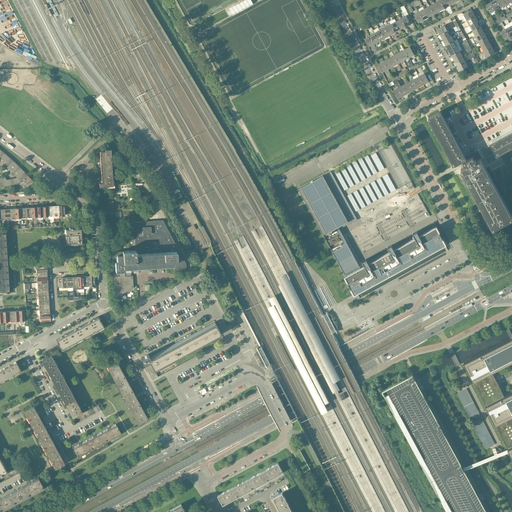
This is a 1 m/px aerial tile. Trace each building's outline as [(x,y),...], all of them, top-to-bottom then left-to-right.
[(251,0),(244,0),(225,10),(229,17),(253,3),(251,0)] [(444,8),(440,0),(434,3),(439,11),(444,8)] [(446,0),(440,0),(444,8),(449,6),(446,0)] [(496,0),(494,0),(491,2),(495,10),(500,8),(496,0)] [(485,5),(490,13),(495,10),(491,2),(485,5)] [(434,3),(429,6),(434,14),(439,11),(434,3)] [(429,6),(424,9),(428,17),(434,14),(429,6)] [(424,9),(419,12),(423,20),(428,17),(424,9)] [(472,10),(463,15),(467,21),(475,16),(472,10)] [(419,12),(413,15),(418,23),(423,20),(419,12)] [(406,16),(401,19),(405,27),(411,24),(406,16)] [(475,16),(467,21),(469,26),(478,21),(475,16)] [(401,19),(396,21),(400,30),(405,27),(401,19)] [(396,21),(390,24),(395,33),(400,30),(396,21)] [(478,21),(469,26),(472,31),(480,27),(478,21)] [(390,24),(385,27),(390,35),(395,33),(390,24)] [(445,25),(437,30),(440,35),(448,31),(445,25)] [(385,27),(380,30),(384,38),(390,35),(385,27)] [(480,27),(472,31),(475,36),(483,32),(480,27)] [(505,29),(500,32),(504,40),(510,37),(505,29)] [(380,30),(375,33),(379,41),(384,38),(380,30)] [(448,31),(440,35),(443,40),(451,36),(448,31)] [(483,32),(475,36),(478,42),(486,37),(483,32)] [(375,33),(369,36),(374,44),(379,41),(375,33)] [(369,36),(364,39),(368,47),(374,44),(369,36)] [(451,36),(443,40),(445,46),(454,41),(451,36)] [(486,37),(478,42),(481,47),(489,42),(486,37)] [(454,41),(445,46),(448,51),(457,46),(454,41)] [(489,42),(481,47),(484,52),(492,48),(489,42)] [(457,46),(448,51),(451,56),(459,52),(457,46)] [(410,47),(404,50),(409,58),(414,55),(410,47)] [(492,48),(484,52),(487,57),(495,53),(492,48)] [(404,50),(399,53),(403,61),(409,58),(404,50)] [(459,52),(451,56),(454,61),(462,57),(459,52)] [(399,53),(394,55),(398,64),(403,61),(399,53)] [(394,55),(388,58),(393,67),(398,64),(394,55)] [(462,57),(454,61),(457,67),(465,62),(462,57)] [(388,58),(383,61),(388,69),(393,67),(388,58)] [(383,61),(378,64),(382,72),(388,69),(383,61)] [(465,62),(457,67),(460,72),(468,67),(465,62)] [(424,73),(419,76),(423,85),(429,82),(424,73)] [(419,76),(413,79),(418,88),(423,85),(419,76)] [(413,79),(408,82),(413,90),(418,88),(413,79)] [(408,82),(403,85),(407,93),(413,90),(408,82)] [(403,85),(398,88),(402,96),(407,93),(403,85)] [(398,88),(392,91),(397,99),(402,96),(398,88)] [(439,112),(428,118),(451,159),(454,165),(463,161),(466,166),(461,169),(484,211),(485,213),(493,228),(500,225),(503,223),(511,218),(480,160),(479,159),(481,157),(477,150),(474,152),(473,150),(470,151),(471,153),(464,157),(439,112)] [(511,131),(490,144),(496,154),(511,145),(511,131)] [(23,181),(26,184),(34,182),(29,177),(23,171),(17,165),(11,159),(7,155),(1,150),(0,149),(0,187),(20,183),(20,181),(23,181)] [(99,187),(101,186),(113,186),(110,149),(105,149),(105,151),(100,151),(100,155),(101,155),(102,173),(101,173),(101,180),(101,183),(99,183),(99,187)] [(380,171),(384,168),(376,153),(371,155),(380,171)] [(323,175),(298,189),(311,213),(323,235),(329,232),(336,228),(338,232),(344,243),(331,250),(343,271),(349,282),(348,282),(351,288),(354,295),(357,293),(357,292),(443,246),(446,244),(443,238),(439,232),(440,232),(437,226),(433,228),(420,236),(417,231),(413,233),(415,238),(394,249),(392,245),(387,247),(390,252),(369,263),(366,259),(362,261),(365,266),(361,268),(360,268),(339,229),(351,223),(357,220),(331,171),(325,174),(325,175),(323,176),(323,175)] [(391,192),(396,189),(388,173),(382,176),(391,192)] [(379,198),(389,194),(381,177),(376,180),(371,182),(379,198)] [(370,184),(365,185),(373,202),(377,200),(370,184)] [(180,193),(171,197),(173,201),(182,197),(180,193)] [(186,266),(185,266),(185,264),(186,264),(182,257),(181,257),(181,255),(177,247),(167,228),(165,228),(165,226),(163,220),(150,221),(150,224),(146,224),(146,221),(133,222),(134,236),(133,236),(134,246),(135,246),(135,250),(122,251),(122,253),(121,252),(121,251),(112,252),(113,269),(119,268),(120,273),(117,273),(116,273),(116,274),(115,274),(114,274),(114,275),(114,276),(113,276),(113,277),(115,296),(131,287),(131,278),(129,278),(128,270),(136,269),(136,267),(173,265),(174,271),(186,270),(186,266)] [(192,228),(187,231),(195,247),(203,243),(204,245),(211,241),(203,226),(196,229),(193,225),(191,226),(192,228)] [(66,244),(81,244),(81,237),(82,237),(82,233),(81,233),(80,228),(75,229),(65,229),(66,244)] [(0,233),(0,291),(9,291),(5,233),(0,233)] [(283,282),(279,284),(292,311),(297,309),(288,291),(294,288),(286,273),(280,275),(283,282)] [(67,288),(66,278),(66,277),(61,278),(61,282),(58,282),(59,288),(62,288),(67,288)] [(24,317),(24,310),(18,311),(19,321),(19,324),(25,324),(24,320),(27,320),(26,317),(24,317)] [(328,313),(324,315),(329,327),(333,333),(337,331),(336,328),(334,325),(333,323),(332,320),(332,321),(329,316),(329,315),(328,313)] [(98,317),(90,321),(84,325),(89,335),(104,327),(98,317)] [(181,341),(177,344),(172,346),(171,346),(172,347),(163,351),(162,351),(162,352),(153,356),(152,356),(152,357),(150,358),(148,354),(141,358),(143,363),(145,362),(147,366),(145,367),(152,380),(158,377),(154,370),(154,369),(220,333),(216,324),(211,327),(210,325),(210,326),(201,331),(201,330),(200,331),(191,336),(191,335),(190,336),(191,336),(182,341),(181,341)] [(84,325),(76,329),(70,332),(75,343),(89,335),(84,325)] [(70,332),(62,337),(56,340),(58,344),(61,350),(75,343),(70,332)] [(511,458),(511,337),(511,338),(510,339),(463,363),(508,449),(509,452),(511,458)] [(267,357),(262,347),(256,349),(257,351),(258,352),(261,357),(260,357),(261,359),(262,359),(264,364),(265,366),(266,367),(271,364),(267,357)] [(258,352),(257,351),(256,352),(257,355),(263,366),(265,366),(264,364),(262,359),(261,359),(260,357),(261,357),(258,352)] [(48,358),(44,360),(42,361),(45,367),(46,370),(46,369),(50,375),(59,370),(51,356),(52,356),(51,356),(48,358)] [(16,361),(1,369),(6,378),(21,370),(16,361)] [(116,362),(107,367),(114,381),(124,376),(121,370),(120,367),(119,367),(116,362)] [(59,370),(50,375),(53,381),(52,381),(54,384),(57,389),(66,384),(59,370)] [(418,384),(412,375),(404,379),(382,391),(429,479),(443,472),(455,465),(460,463),(420,389),(418,384)] [(124,376),(114,381),(122,395),(131,390),(128,384),(129,384),(127,381),(127,382),(124,376)] [(66,384),(57,389),(60,395),(60,396),(61,398),(62,398),(65,404),(74,399),(66,384)] [(494,445),(469,388),(459,392),(484,449),(494,445)] [(131,390),(122,395),(130,409),(139,404),(136,398),(135,396),(134,396),(131,390)] [(342,400),(348,397),(345,390),(339,393),(342,400)] [(74,399),(65,404),(68,409),(67,410),(69,412),(72,418),(76,416),(79,414),(81,413),(82,413),(82,412),(74,399)] [(139,404),(130,409),(138,424),(147,419),(143,413),(144,412),(143,410),(142,410),(139,404)] [(33,406),(23,412),(31,425),(40,419),(33,406)] [(40,419),(31,425),(38,439),(48,433),(40,419)] [(109,427),(107,428),(107,429),(101,432),(106,441),(121,433),(116,424),(110,427),(109,427)] [(95,435),(92,436),(93,436),(87,440),(92,449),(106,441),(101,432),(95,435)] [(48,433),(38,439),(46,453),(56,448),(48,433)] [(81,442),(78,444),(72,447),(77,456),(92,449),(87,440),(81,443),(81,442)] [(56,448),(46,453),(54,469),(64,463),(56,448)] [(294,454),(304,472),(310,469),(300,450),(294,454)] [(278,463),(263,471),(268,480),(283,472),(278,463)] [(486,511),(479,499),(460,463),(455,465),(443,472),(429,479),(435,490),(447,511),(486,511)] [(263,471),(248,479),(253,488),(268,480),(263,471)] [(38,478),(24,486),(29,496),(44,488),(38,478)] [(248,479),(233,487),(238,496),(253,488),(248,479)] [(24,486),(9,494),(15,504),(29,496),(24,486)] [(233,487),(218,495),(223,504),(238,496),(233,487)] [(282,511),(290,508),(282,493),(273,498),(280,511),(282,511)] [(9,494),(0,499),(0,498),(0,510),(0,511),(15,504),(9,494)]
